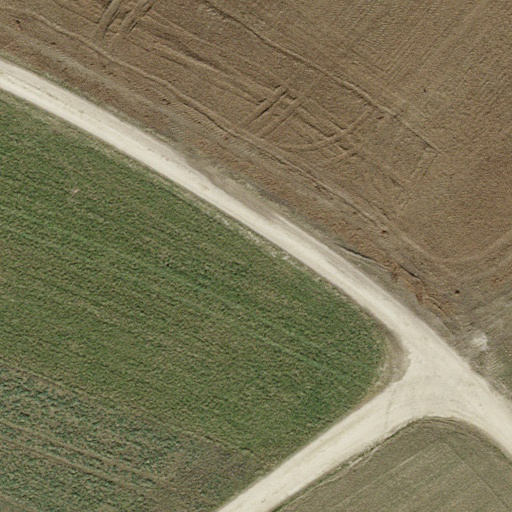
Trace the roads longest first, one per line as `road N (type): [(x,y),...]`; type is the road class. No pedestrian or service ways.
road 1 (track): [(0,75),(151,143),(359,281),(511,432)]
road 2 (track): [(265,511),(511,339)]
